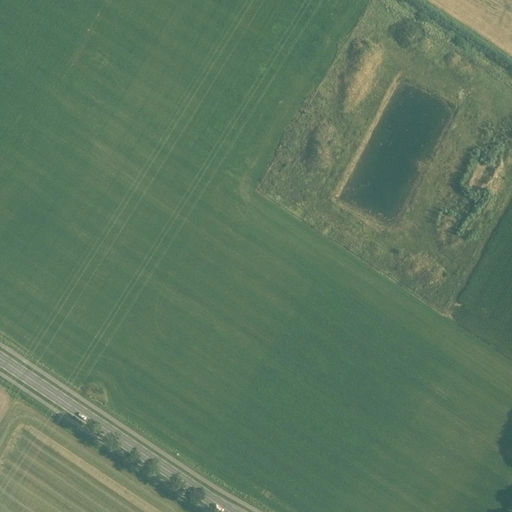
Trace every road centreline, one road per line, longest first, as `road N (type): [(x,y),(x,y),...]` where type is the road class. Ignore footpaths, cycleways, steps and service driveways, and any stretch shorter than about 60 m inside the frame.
road 1 (motorway): [(403,0),(287,177),(98,328),(63,391),(38,464)]
road 2 (motorway): [(203,511),(456,0)]
road 3 (motorway): [(426,0),(285,273),(175,511)]
road 4 (motorway): [(345,511),(373,231),(400,144),(469,0)]
road 5 (primary): [(234,511),(0,355)]
